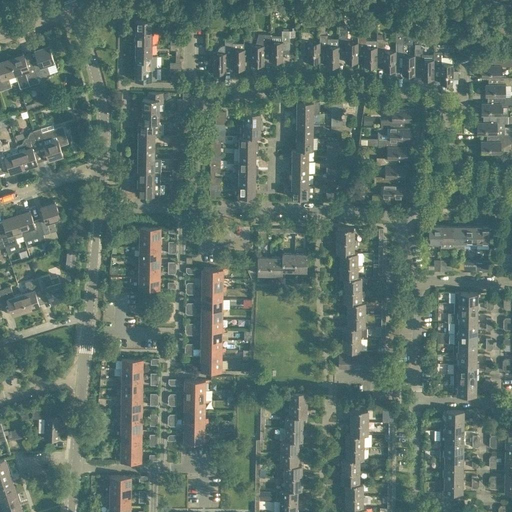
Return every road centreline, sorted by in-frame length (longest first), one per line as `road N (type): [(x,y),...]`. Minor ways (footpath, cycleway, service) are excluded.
road 1 (residential): [(193,209),(203,92),(300,77),(361,87)]
road 2 (residential): [(83,370),(99,207)]
road 3 (residential): [(102,166),(98,88),(73,10)]
road 4 (residential): [(344,212),(193,209)]
road 5 (residential): [(344,212),(361,87)]
road 6 (residential): [(416,401),(414,280)]
